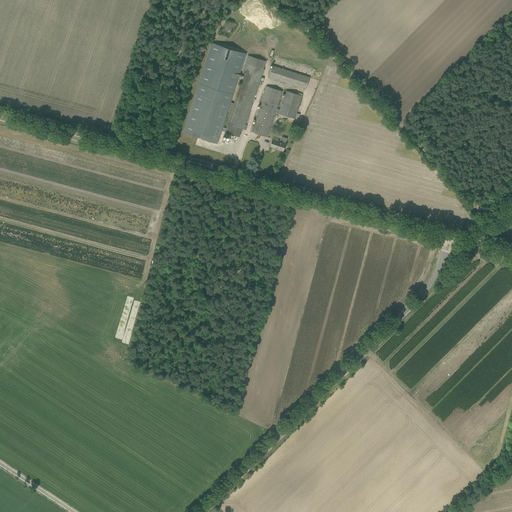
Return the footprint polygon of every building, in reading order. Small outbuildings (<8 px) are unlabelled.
[(230,102),(246,53),(211,43),(183,133),(217,144),(230,104),(234,105),(234,103),(230,102)] [(246,124),(263,71),(264,71),(265,69),(263,68),(266,61),(248,55),(240,81),(241,81),(234,103),(234,105),(226,128),(223,127),(222,131),(239,137),(242,129),(245,130),(247,125),(246,124)] [(269,77),(306,89),(309,77),(272,65),(269,77)] [(277,108),(282,91),(266,85),(251,132),(267,137),(275,112),(295,118),(302,95),(286,90),(279,109),(277,108)] [(274,148),(283,151),(286,143),(287,138),(281,136),(279,141),(272,138),(270,146),(275,147),(274,148)]
